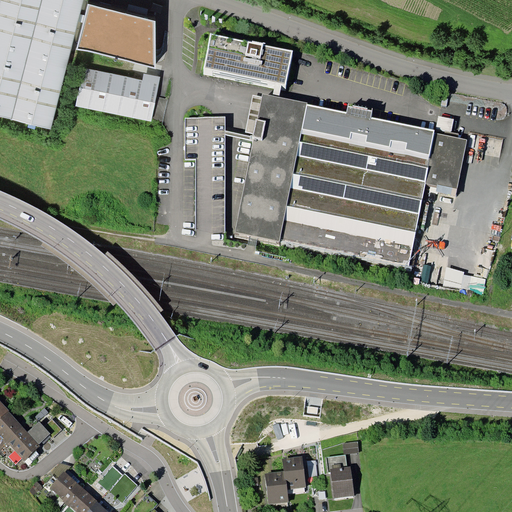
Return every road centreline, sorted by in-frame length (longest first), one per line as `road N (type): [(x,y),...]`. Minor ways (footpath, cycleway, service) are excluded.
road 1 (residential): [(176,0),(176,243),(274,263)]
road 2 (residential): [(211,0),(409,68),(511,92)]
road 3 (primary): [(511,402),(305,378),(227,388)]
road 4 (primary): [(180,369),(148,320),(98,268),(0,203)]
road 5 (track): [(274,263),(511,315)]
road 6 (residential): [(165,409),(109,403),(0,331)]
road 7 (track): [(0,210),(176,243)]
road 8 (residential): [(184,511),(148,454),(92,419)]
